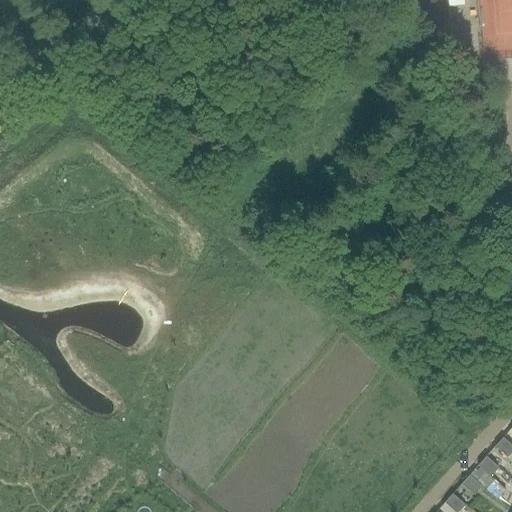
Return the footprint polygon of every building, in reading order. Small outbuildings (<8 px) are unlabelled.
[(449,20),(447,0),(414,0),(416,22),(449,20)] [(450,27),(426,28),(427,41),(451,40),(450,27)] [(511,446),(503,438),(494,448),(507,459),(511,453),(511,446)] [(486,458),(477,467),(490,478),(498,469),(486,458)] [(469,477),(460,486),(472,497),(481,488),(469,477)] [(451,496),(443,506),(450,511),(459,511),(464,507),(451,496)]
